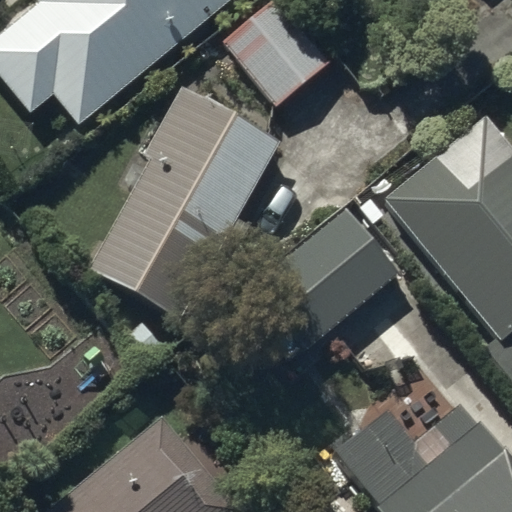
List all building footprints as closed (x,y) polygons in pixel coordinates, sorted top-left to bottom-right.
[(24,0),(35,14),(0,41),(0,94),(23,124),(49,103),(73,134),(237,0),(24,0)] [(278,3),(216,51),(271,116),(331,66),(278,3)] [(277,156),(177,97),(137,166),(146,171),(83,281),(176,333),(277,156)] [(511,165),(482,130),(383,209),(491,350),(481,358),(511,398),(511,165)] [(394,285),(340,221),(246,296),(298,361),(394,285)] [(384,421),(332,463),(370,511),(511,511),(511,479),(460,414),(409,454),(384,421)] [(227,511),(160,427),(52,511),(227,511)]
